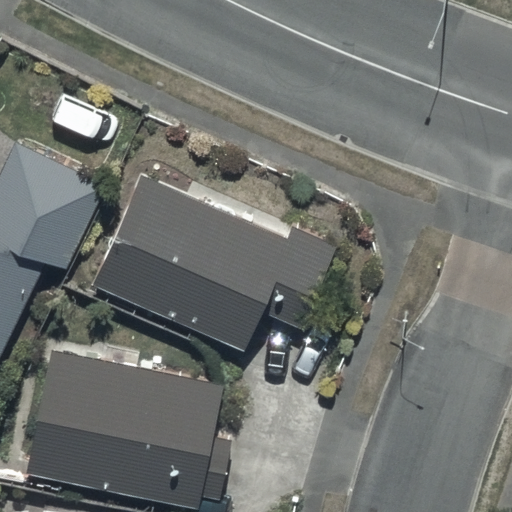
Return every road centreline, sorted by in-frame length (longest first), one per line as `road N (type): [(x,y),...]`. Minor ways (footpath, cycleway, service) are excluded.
road 1 (residential): [(409,511),(511,189)]
road 2 (tertiary): [(229,0),(511,114)]
